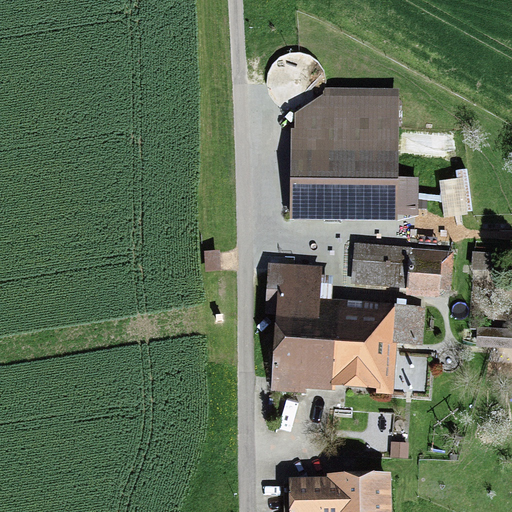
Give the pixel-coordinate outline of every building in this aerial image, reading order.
[(296,131),(291,131),(290,222),(398,223),(398,211),(418,212),(419,181),(398,181),(399,90),(325,89),(323,95),(321,97),(295,114),(296,131)] [(354,244),(350,285),(407,290),(407,297),(438,299),(439,289),(454,290),(457,253),(354,244)] [(205,273),(221,272),(220,252),(204,253),(205,273)] [(473,253),(471,272),(490,274),(492,255),(473,253)] [(321,277),(322,268),(269,264),(265,315),(276,316),(270,393),(306,395),(306,391),(332,393),(332,390),(376,393),(376,396),(392,397),(396,346),(422,348),(425,308),(332,301),(333,278),(321,277)] [(476,348),(511,349),(511,330),(477,328),(476,348)] [(389,459),(408,460),(409,444),(390,443),(389,459)] [(327,477),(327,481),(290,481),(290,511),(390,511),(390,476),(327,477)]
